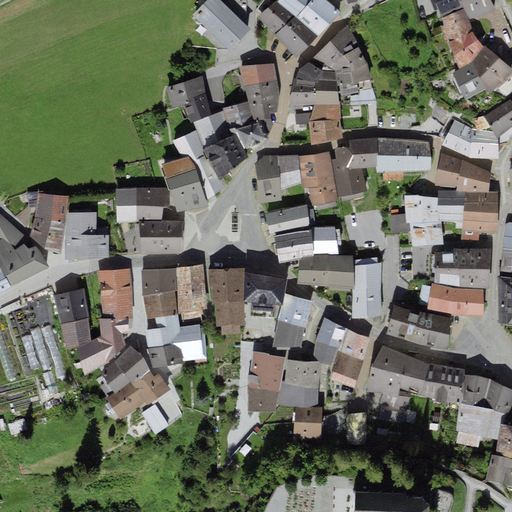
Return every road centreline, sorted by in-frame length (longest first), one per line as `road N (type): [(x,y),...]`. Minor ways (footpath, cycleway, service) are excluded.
road 1 (residential): [(249,255),(375,336),(487,355)]
road 2 (residential): [(499,168),(381,130),(273,147)]
road 3 (residential): [(369,0),(299,59),(284,86),(273,147)]
road 4 (residential): [(505,205),(494,241),(487,355)]
road 5 (residential): [(0,299),(55,271),(132,261)]
